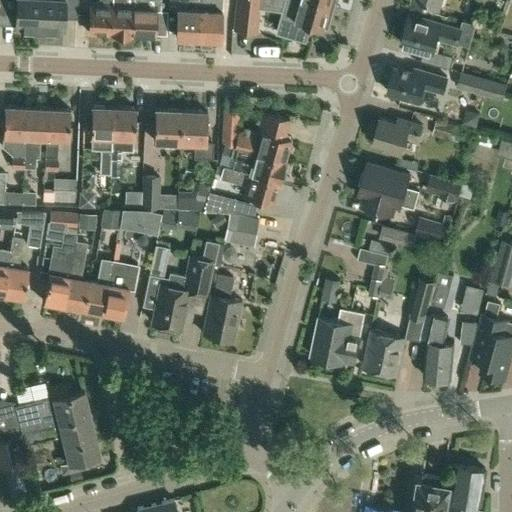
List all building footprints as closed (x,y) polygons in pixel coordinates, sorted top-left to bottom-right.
[(3,0),(4,4),(16,4),(15,28),(39,29),(40,0),(3,0)] [(63,30),(64,0),(40,0),(39,29),(63,30)] [(88,31),(110,32),(112,3),(110,3),(110,0),(98,0),(98,2),(89,2),(88,31)] [(112,3),(110,32),(132,34),(133,4),(133,0),(110,0),(110,3),(112,3)] [(161,0),(133,0),(133,4),(132,34),(154,35),(155,9),(161,9),(161,0)] [(176,35),(198,36),(199,25),(199,0),(187,0),(187,6),(177,6),(176,35)] [(220,37),(221,0),(219,0),(199,0),(199,25),(198,36),(220,37)] [(236,0),(235,27),(256,28),(257,0),(236,0)] [(304,38),(308,23),(322,27),(324,20),(328,21),(332,7),(308,0),(285,0),(277,30),(304,38)] [(469,46),(476,24),(462,20),(460,27),(409,12),(401,42),(433,52),(437,36),(469,46)] [(443,91),(447,76),(414,66),(413,71),(394,65),(387,90),(418,99),(422,85),(443,91)] [(457,85),(503,98),(506,84),(460,71),(457,85)] [(23,168),(27,105),(5,104),(3,145),(12,155),(11,167),(23,168)] [(112,148),(114,105),(92,104),(90,133),(92,133),(91,147),(102,147),(101,171),(111,172),(112,148)] [(40,134),(47,135),(48,106),(27,105),(23,168),(24,168),(24,167),(35,167),(36,157),(39,157),(40,134)] [(136,106),(114,105),(112,148),(111,172),(111,174),(121,174),(122,148),(133,149),(134,135),(136,106)] [(70,106),(48,106),(47,135),(46,155),(58,156),(58,135),(68,135),(70,106)] [(153,138),(179,140),(181,108),(155,106),(153,138)] [(213,140),(206,140),(207,109),(181,108),(179,140),(195,140),(194,156),(212,157),(213,140)] [(222,118),(221,143),(235,143),(235,145),(284,159),(290,138),(284,136),(289,117),(262,110),(257,130),(261,131),(259,140),(238,135),(239,119),(222,118)] [(418,138),(422,124),(399,117),(397,122),(381,117),(373,142),(386,146),(385,150),(401,155),(407,135),(418,138)] [(472,146),(476,130),(436,119),(432,135),(472,146)] [(236,155),(233,166),(279,180),(284,159),(235,145),(233,144),(230,154),(236,155)] [(58,156),(46,155),(46,169),(57,170),(58,156)] [(409,172),(367,160),(358,191),(364,192),(361,204),(391,213),(395,201),(414,206),(419,188),(406,184),(409,172)] [(273,201),(279,180),(233,166),(224,164),(220,175),(247,183),(244,193),(273,201)] [(426,185),(437,188),(441,176),(429,173),(426,185)] [(161,175),(142,174),(140,207),(159,208),(161,175)] [(75,180),(54,180),(54,188),(54,201),(75,201),(75,180)] [(198,180),(194,195),(206,198),(209,191),(211,184),(198,180)] [(36,192),(22,191),(22,204),(35,204),(36,192)] [(254,214),(257,204),(209,191),(206,198),(203,211),(254,214)] [(102,206),(100,221),(118,223),(120,209),(102,206)] [(119,223),(143,227),(146,207),(122,207),(119,223)] [(15,221),(17,209),(0,208),(0,225),(14,226),(15,221)] [(46,210),(17,209),(15,221),(29,223),(26,244),(40,246),(46,210)] [(76,228),(77,211),(50,209),(49,220),(47,220),(45,237),(64,239),(66,227),(76,228)] [(176,213),(163,210),(160,222),(174,224),(174,222),(176,213)] [(79,212),(78,226),(94,227),(95,213),(79,212)] [(220,213),(210,218),(215,227),(225,222),(220,213)] [(225,239),(253,244),(258,218),(230,213),(225,239)] [(447,240),(452,218),(445,216),(443,222),(419,215),(415,231),(447,240)] [(13,234),(10,251),(3,293),(23,296),(27,266),(17,264),(21,236),(13,234)] [(204,290),(210,257),(211,257),(215,238),(203,236),(199,254),(187,252),(180,284),(157,279),(149,319),(179,324),(186,287),(204,290)] [(511,282),(511,280),(511,240),(502,238),(492,277),(511,282)] [(157,241),(148,270),(162,274),(171,245),(157,241)] [(0,292),(3,293),(10,251),(0,249),(0,292)] [(83,307),(103,311),(112,259),(101,257),(97,279),(88,278),(83,307)] [(112,259),(103,311),(123,314),(127,288),(134,290),(139,264),(123,261),(112,259)] [(71,262),(62,260),(60,272),(49,270),(44,300),(64,304),(71,262)] [(64,304),(83,307),(88,278),(78,276),(80,263),(71,262),(64,304)] [(436,279),(436,280),(430,302),(445,306),(453,273),(438,269),(436,279)] [(233,337),(241,298),(228,296),(233,275),(217,272),(213,292),(210,292),(202,330),(233,337)] [(425,320),(430,302),(436,280),(436,279),(420,275),(409,316),(425,320)] [(324,287),(338,290),(340,279),(327,276),(324,287)] [(488,297),(475,345),(472,355),(484,359),(481,370),(503,376),(511,344),(511,319),(496,316),(500,301),(488,297)] [(354,361),(365,311),(341,306),(338,319),(318,314),(310,353),(344,361),(345,359),(354,361)] [(451,376),(454,341),(442,340),(447,315),(433,312),(427,338),(424,374),(451,376)] [(476,320),(462,319),(460,341),(473,342),(476,320)] [(397,371),(405,334),(371,327),(363,364),(397,371)] [(38,421),(25,424),(28,435),(40,432),(39,427),(90,415),(85,390),(53,397),(56,411),(36,415),(38,421)] [(12,428),(21,426),(14,401),(0,399),(0,438),(14,435),(12,428)] [(42,437),(42,438),(61,434),(68,461),(61,463),(63,472),(88,466),(86,458),(100,455),(90,415),(39,427),(40,432),(42,437)] [(14,435),(0,438),(0,464),(22,458),(18,443),(16,434),(14,435)] [(461,511),(463,500),(479,502),(485,467),(452,461),(444,511),(461,511)] [(439,475),(425,473),(421,475),(420,479),(415,478),(415,482),(413,482),(411,493),(413,493),(412,498),(417,499),(415,510),(410,509),(409,511),(441,511),(447,483),(442,482),(442,479),(439,475)] [(138,511),(178,511),(175,497),(138,507),(138,511)]
